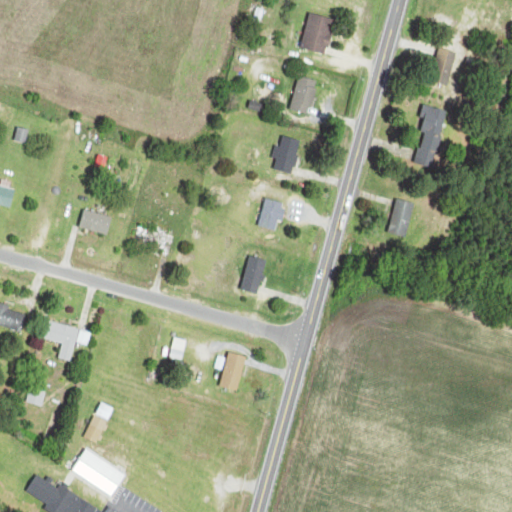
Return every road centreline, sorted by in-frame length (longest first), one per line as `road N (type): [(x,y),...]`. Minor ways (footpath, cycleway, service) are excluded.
road 1 (secondary): [(258,511),(401,0)]
road 2 (residential): [(0,255),(306,341)]
road 3 (track): [(151,298),(193,188),(188,153),(230,0)]
